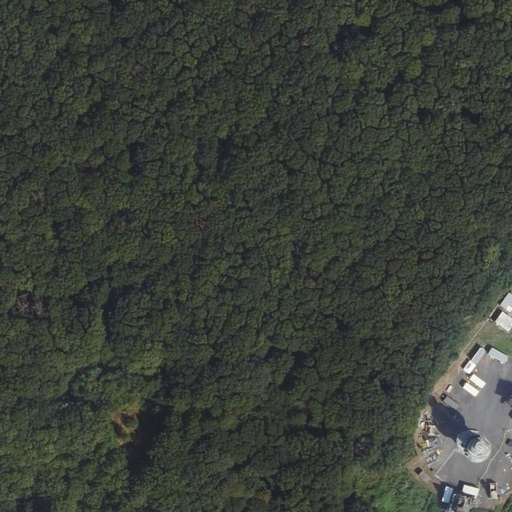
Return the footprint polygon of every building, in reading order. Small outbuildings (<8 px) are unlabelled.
[(511,295),(509,293),(500,305),(506,310),(511,300),(511,295)] [(511,319),(502,312),(495,322),(508,331),(511,325),(511,319)] [(486,352),(481,348),(471,360),(476,364),(486,352)] [(509,356),(492,348),(489,354),(505,363),(509,356)] [(433,437),(440,425),(429,418),(422,430),(433,437)] [(466,431),(465,431),(463,431),(459,432),(457,434),(455,436),(454,438),(453,440),(453,444),(454,446),(456,449),(458,452),(461,455),(463,458),(464,459),(465,460),(466,461),(467,462),(469,462),(470,463),(472,463),(475,464),(479,463),(482,461),(484,459),(486,456),(488,453),(488,449),(487,445),(487,442),(485,439),(474,434),(466,431)] [(431,477),(423,470),(418,475),(426,483),(431,477)] [(472,477),(468,492),(474,493),(477,479),(472,477)] [(511,486),(510,483),(497,491),(500,496),(511,488),(511,486)] [(452,494),(446,511),(466,511),(470,499),(452,494)] [(481,494),(477,506),(493,511),(496,498),(481,494)]
